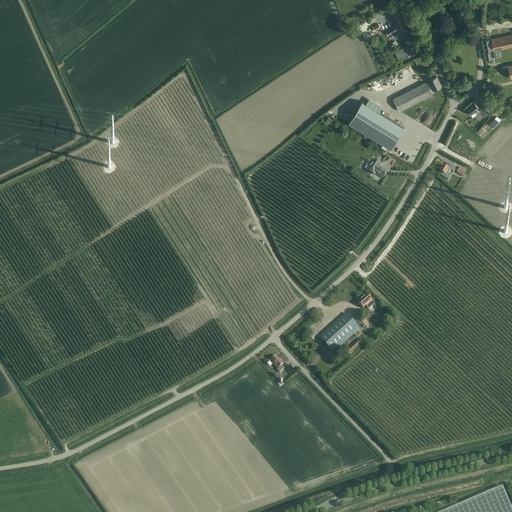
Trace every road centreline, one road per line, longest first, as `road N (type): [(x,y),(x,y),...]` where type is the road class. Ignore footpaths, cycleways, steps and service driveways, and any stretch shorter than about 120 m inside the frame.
road 1 (unclassified): [(0,469),(92,444),(272,338)]
road 2 (unclassified): [(272,338),(388,227),(455,106)]
road 3 (unclassified): [(320,508),(385,476),(390,464),(272,338)]
road 4 (unclassified): [(320,508),(511,456)]
road 5 (unknown): [(227,154),(276,255),(313,302)]
